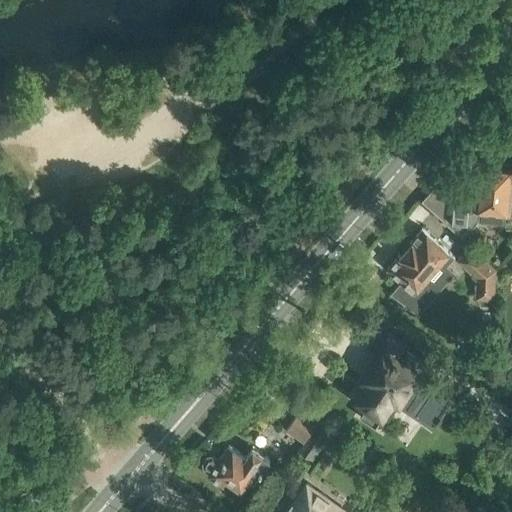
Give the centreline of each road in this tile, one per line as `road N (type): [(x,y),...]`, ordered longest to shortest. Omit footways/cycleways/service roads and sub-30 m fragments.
road 1 (tertiary): [(133,474),(491,63)]
road 2 (track): [(0,341),(103,464)]
